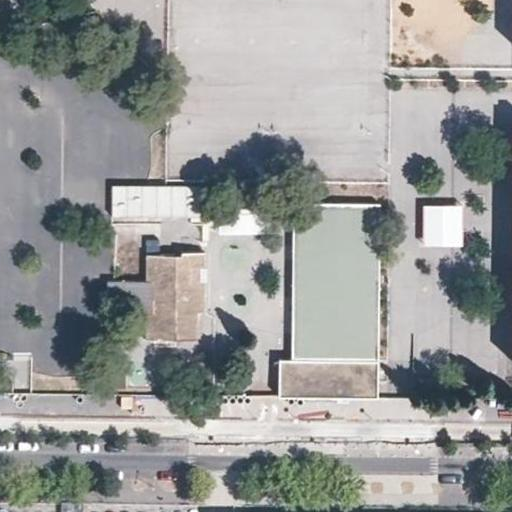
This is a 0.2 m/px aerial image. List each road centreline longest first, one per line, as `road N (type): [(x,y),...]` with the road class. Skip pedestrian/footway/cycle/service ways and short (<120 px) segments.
road 1 (tertiary): [(511,431),(0,425)]
road 2 (tertiary): [(0,460),(511,464)]
